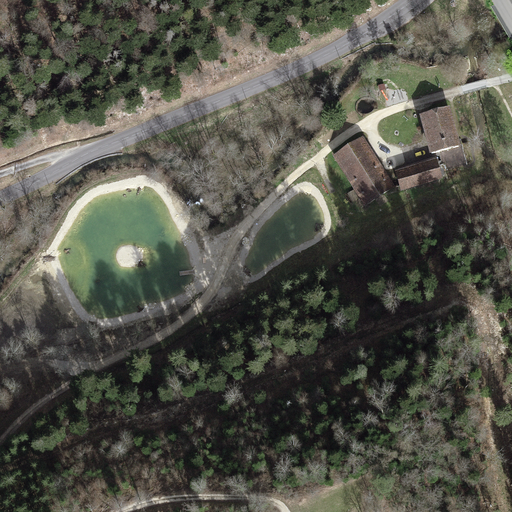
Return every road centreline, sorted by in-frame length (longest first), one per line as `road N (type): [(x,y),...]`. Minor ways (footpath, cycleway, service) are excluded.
road 1 (track): [(511,77),(386,111),(250,228),(204,313),(93,366),(0,444)]
road 2 (secondary): [(412,0),(337,48),(91,152),(0,203)]
road 3 (track): [(128,511),(198,496),(270,499),(284,511)]
